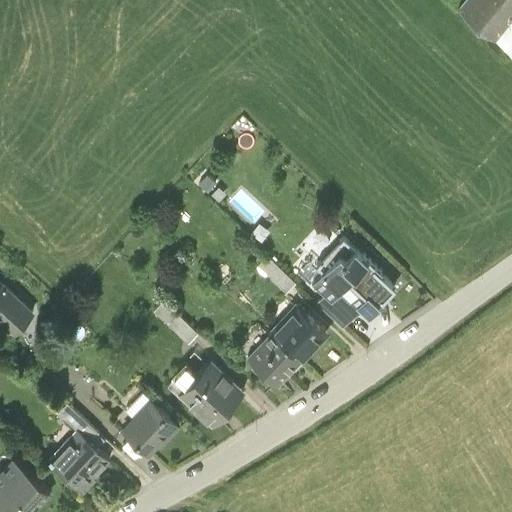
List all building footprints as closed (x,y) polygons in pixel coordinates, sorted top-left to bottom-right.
[(500,36),(511,20),(511,0),(460,0),(459,2),(500,36)] [(343,323),(360,305),(370,314),(396,286),(323,218),(299,244),(306,251),(293,265),(322,292),(316,298),(343,323)] [(290,287),(300,278),(273,250),(263,259),(290,287)] [(1,280),(0,280),(0,318),(13,331),(32,309),(1,280)] [(191,340),(203,328),(167,294),(155,307),(191,340)] [(294,304),(272,329),(304,357),(326,331),(294,304)] [(282,382),(304,357),(272,329),(250,355),(282,382)] [(243,385),(208,358),(181,393),(216,420),(243,385)] [(180,423),(154,399),(129,425),(155,449),(180,423)] [(105,459),(75,430),(50,455),(80,484),(105,459)] [(29,511),(50,491),(14,458),(0,472),(0,499),(9,507),(13,511),(29,511)] [(0,511),(3,511),(9,507),(0,499),(0,511)]
